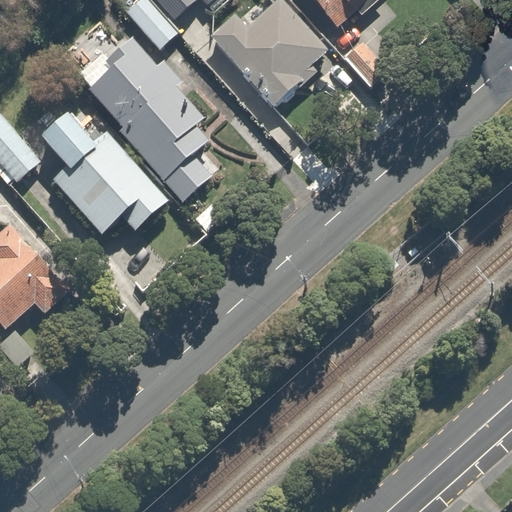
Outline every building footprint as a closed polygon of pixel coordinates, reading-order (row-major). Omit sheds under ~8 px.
[(187,0),(155,0),(134,21),(167,56),(206,18),(187,0)] [(376,28),(408,0),(307,0),(373,76),(399,54),(376,28)] [(277,21),(263,7),(215,50),(282,125),(342,72),(288,11),(277,21)] [(136,76),(96,110),(121,141),(183,215),(189,223),(222,195),(201,170),(226,149),(184,99),(194,91),(176,69),(165,78),(141,49),(125,63),(136,76)] [(0,114),(0,166),(26,194),(51,170),(0,114)] [(183,215),(121,141),(107,153),(86,128),(54,156),(75,182),(60,195),(106,250),(137,224),(152,241),(183,215)] [(0,268),(0,327),(10,340),(68,290),(18,233),(0,248),(0,265),(2,267),(0,268)]
